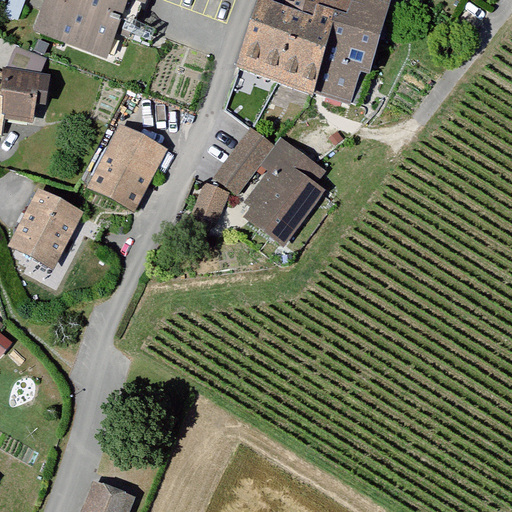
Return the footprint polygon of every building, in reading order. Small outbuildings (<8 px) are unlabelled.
[(151,0),(52,0),(40,33),(116,61),(138,0),(150,5),(151,0)] [(333,0),(262,0),(243,73),(365,106),(388,20),(333,5),(333,0)] [(20,74),(0,68),(0,135),(1,136),(20,74)] [(171,150),(123,127),(92,190),(139,214),(171,150)] [(280,150),(253,130),(218,178),(241,195),(268,167),(280,150)] [(284,144),(280,150),(268,167),(274,171),(250,206),(255,210),(245,224),(300,262),(328,221),(318,214),(333,193),(318,183),(326,173),(284,144)] [(231,195),(205,185),(193,216),(219,226),(231,195)] [(40,187),(12,245),(60,268),(88,210),(40,187)] [(132,511),(138,498),(95,482),(84,511),(132,511)]
